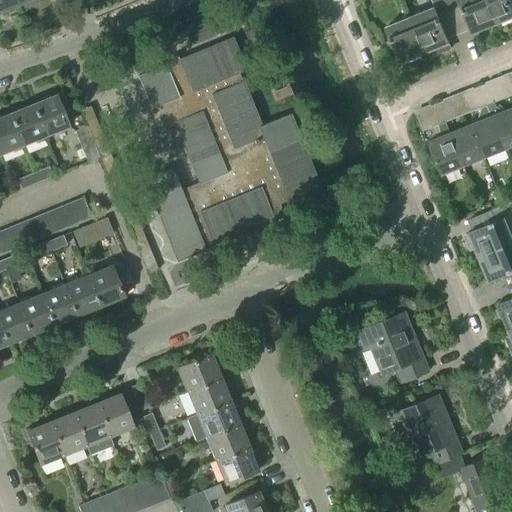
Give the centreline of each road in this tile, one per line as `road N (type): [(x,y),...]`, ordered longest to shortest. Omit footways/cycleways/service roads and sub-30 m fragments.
road 1 (residential): [(0,399),(236,297)]
road 2 (residential): [(325,511),(236,297)]
road 3 (residential): [(505,414),(421,220)]
road 4 (residential): [(236,297),(421,220)]
road 5 (residential): [(0,69),(169,0)]
road 6 (residential): [(385,113),(511,60)]
road 7 (residential): [(385,113),(334,0)]
